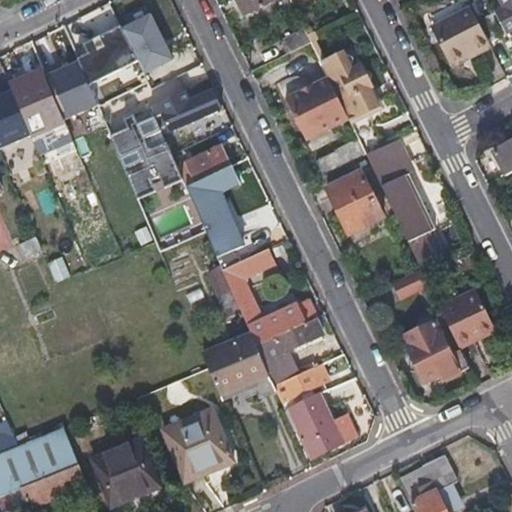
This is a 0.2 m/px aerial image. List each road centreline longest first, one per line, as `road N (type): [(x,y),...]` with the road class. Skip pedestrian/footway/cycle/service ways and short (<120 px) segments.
road 1 (residential): [(195,0),(410,438)]
road 2 (residential): [(442,135),(511,280)]
road 3 (residential): [(375,0),(442,135)]
road 4 (residential): [(410,438),(282,504)]
